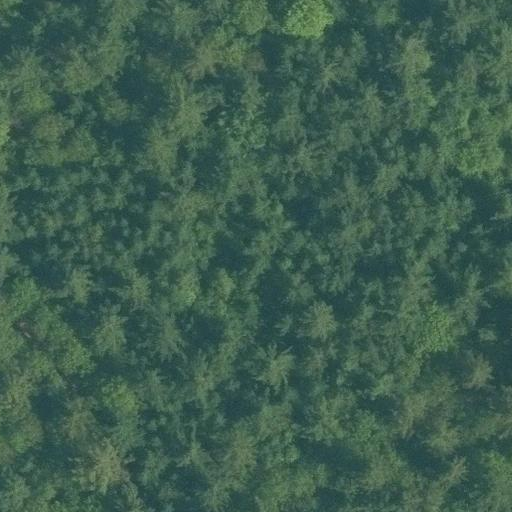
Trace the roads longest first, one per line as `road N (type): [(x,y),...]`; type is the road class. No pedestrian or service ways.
road 1 (track): [(0,150),(265,0)]
road 2 (track): [(142,511),(71,381),(0,292)]
